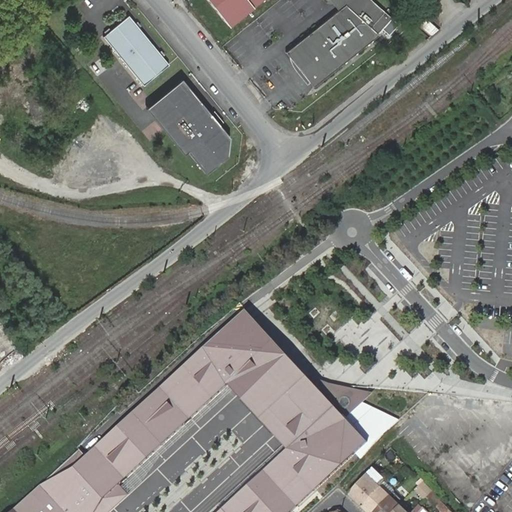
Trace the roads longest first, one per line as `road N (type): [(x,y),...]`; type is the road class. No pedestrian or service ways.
road 1 (unclassified): [(0,390),(289,162)]
road 2 (unclassified): [(289,162),(491,0)]
road 3 (residential): [(351,232),(475,364),(511,382)]
road 4 (unclassified): [(289,162),(159,0)]
road 5 (residential): [(511,125),(395,210),(351,232)]
road 6 (unclassified): [(351,232),(245,303)]
